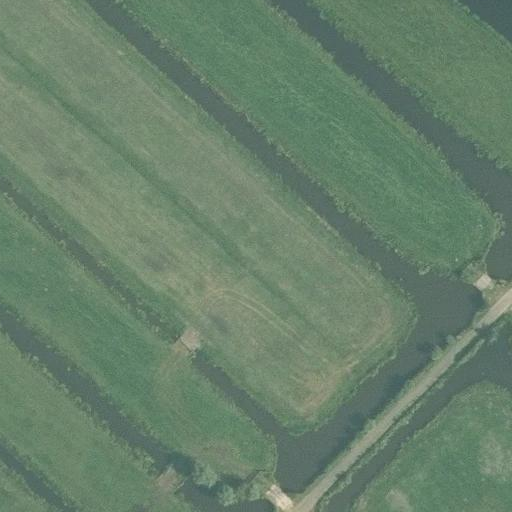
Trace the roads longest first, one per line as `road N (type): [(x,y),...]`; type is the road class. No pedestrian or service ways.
road 1 (unclassified): [(299,511),(511,294)]
road 2 (track): [(511,307),(466,264),(444,181),(340,81)]
road 3 (track): [(295,511),(187,414)]
